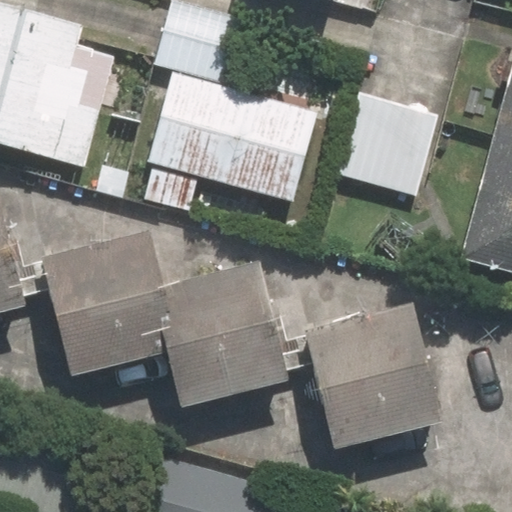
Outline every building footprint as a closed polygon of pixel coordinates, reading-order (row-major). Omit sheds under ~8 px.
[(147,163),(169,168),(161,202),(191,210),(200,176),(302,200),(325,106),(242,87),(260,11),(213,0),(169,0),(154,65),(169,69),(147,163)] [(82,52),(89,24),(0,1),(0,142),(87,165),(114,60),(82,52)] [(511,83),(468,258),(511,268),(511,83)] [(445,114),(360,92),(339,175),(424,197),(445,114)] [(4,194),(0,195),(0,310),(29,304),(4,194)] [(268,268),(168,291),(155,237),(50,261),(77,379),(173,357),(184,404),(294,379),(268,268)] [(411,299),(310,334),(350,449),(450,414),(411,299)] [(249,511),(258,476),(165,456),(152,511),(249,511)] [(74,511),(82,483),(0,460),(0,501),(39,511),(74,511)]
